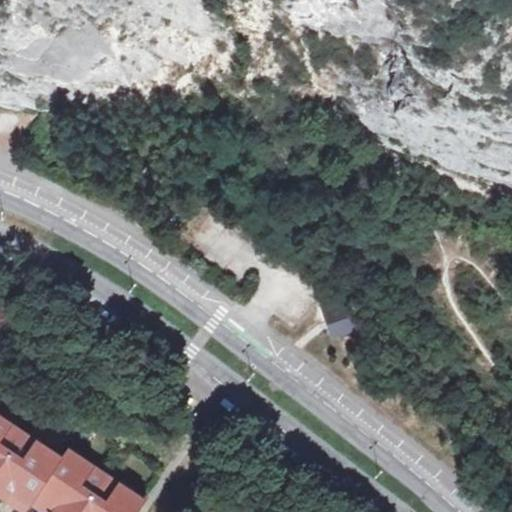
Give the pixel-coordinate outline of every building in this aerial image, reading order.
[(337,288),(319,295),(329,322),(347,315),(337,288)] [(0,363),(14,343),(0,333),(0,363)] [(0,488),(11,495),(30,508),(32,505),(37,498),(55,510),(53,511),(137,511),(149,495),(122,478),(120,481),(116,486),(92,470),(96,465),(70,447),(64,456),(36,438),(33,444),(10,429),(13,423),(0,414),(0,488)] [(36,438),(13,423),(10,429),(33,444),(36,438)] [(116,486),(120,481),(96,465),(92,470),(116,486)] [(27,511),(30,508),(11,495),(7,501),(23,511),(27,511)] [(37,498),(32,505),(42,511),(53,511),(55,510),(37,498)]
